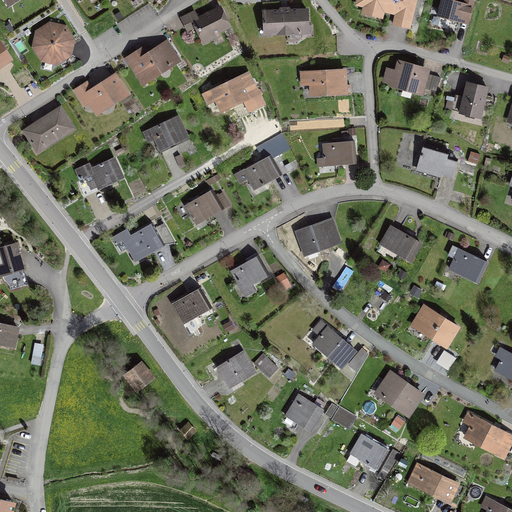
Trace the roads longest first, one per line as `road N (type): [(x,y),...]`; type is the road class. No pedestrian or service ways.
road 1 (tertiary): [(122,306),(230,438),(365,511)]
road 2 (residential): [(511,422),(364,336),(292,271),(260,227)]
road 3 (residential): [(122,306),(60,334),(33,495)]
road 4 (residential): [(220,160),(73,240)]
road 5 (residential): [(260,227),(122,306)]
road 6 (residential): [(511,245),(376,189)]
road 7 (residential): [(511,74),(387,45),(373,56)]
road 8 (residential): [(373,56),(376,189)]
road 9 (residential): [(376,189),(335,193),(260,227)]
road 10 (residential): [(0,127),(99,59)]
